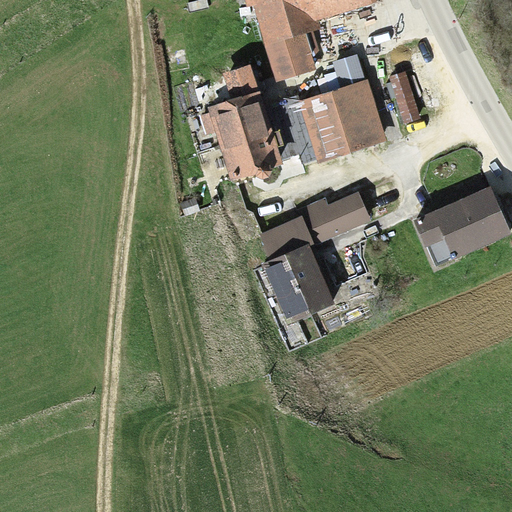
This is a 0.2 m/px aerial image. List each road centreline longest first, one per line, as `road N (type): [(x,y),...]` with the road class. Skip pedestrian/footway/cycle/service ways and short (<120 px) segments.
road 1 (track): [(99,511),(138,91),(136,0)]
road 2 (secondary): [(433,0),(511,151)]
